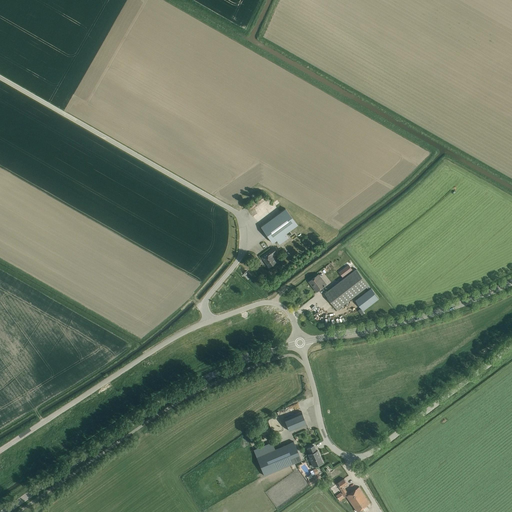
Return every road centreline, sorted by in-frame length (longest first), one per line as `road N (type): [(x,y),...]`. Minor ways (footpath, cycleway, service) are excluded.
road 1 (unclassified): [(0,454),(208,321),(273,304),(291,317),(299,342)]
road 2 (secondary): [(6,511),(171,396),(299,342)]
road 3 (secondary): [(299,342),(413,319),(511,280)]
road 4 (unclassified): [(351,464),(511,348)]
